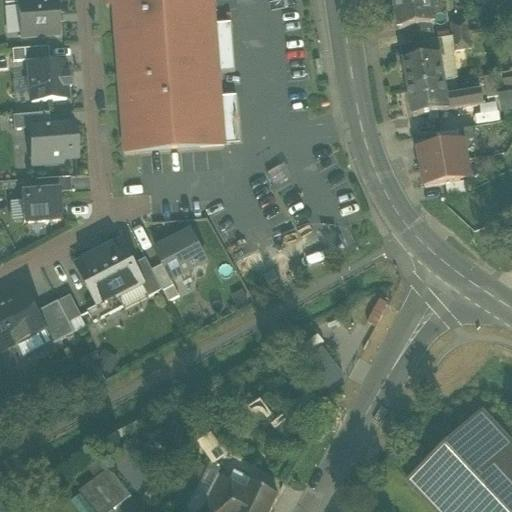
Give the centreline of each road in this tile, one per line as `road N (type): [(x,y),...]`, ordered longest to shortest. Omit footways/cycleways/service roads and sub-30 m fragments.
road 1 (residential): [(0,275),(103,223),(87,0)]
road 2 (tertiary): [(454,271),(396,214),(372,164),(340,0)]
road 3 (unclassified): [(311,511),(454,271)]
